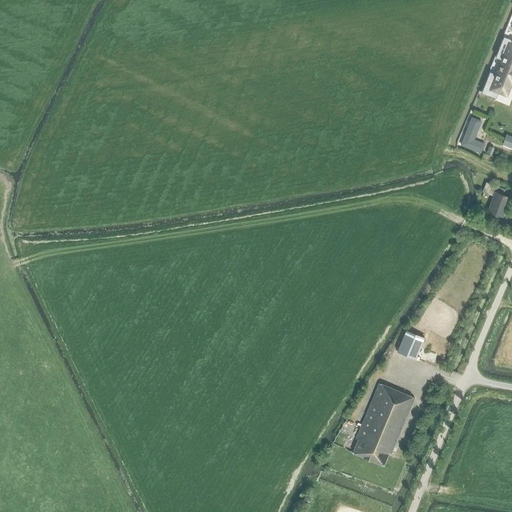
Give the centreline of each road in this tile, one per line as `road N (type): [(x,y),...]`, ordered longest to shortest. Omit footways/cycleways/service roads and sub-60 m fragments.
road 1 (unclassified): [(412,511),(465,378)]
road 2 (unclassified): [(465,378),(511,266)]
